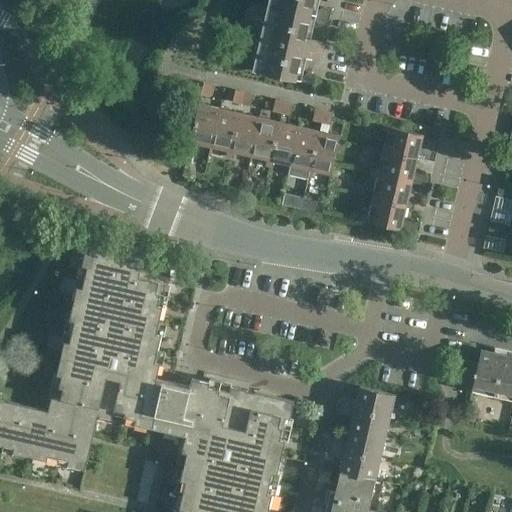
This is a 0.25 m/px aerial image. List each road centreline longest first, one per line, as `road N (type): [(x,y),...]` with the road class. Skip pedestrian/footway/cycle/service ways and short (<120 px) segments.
road 1 (residential): [(330,394),(193,365),(206,303),(233,297),(375,331)]
road 2 (residential): [(386,269),(253,245),(96,180)]
road 3 (residential): [(483,104),(374,77),(386,0)]
road 4 (residential): [(463,282),(483,104)]
road 5 (residential): [(304,511),(330,394)]
